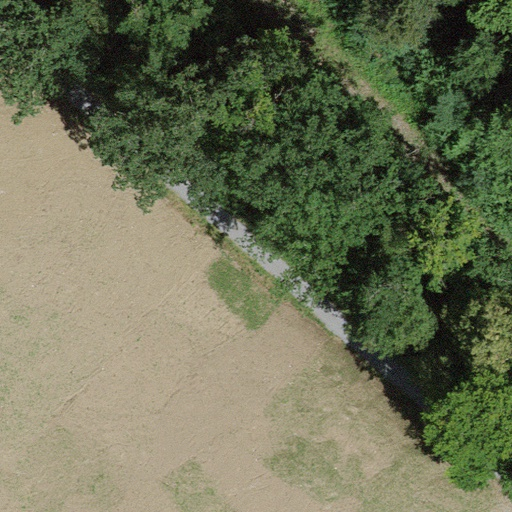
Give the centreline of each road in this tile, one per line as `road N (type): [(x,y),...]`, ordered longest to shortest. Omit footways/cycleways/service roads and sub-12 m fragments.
road 1 (track): [(0,25),(511,466)]
road 2 (track): [(332,511),(76,270),(0,253)]
